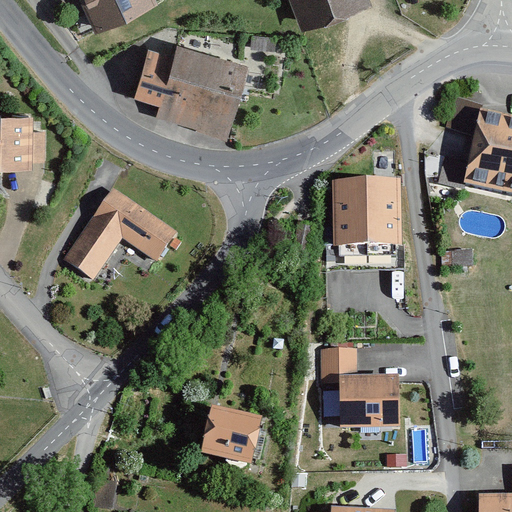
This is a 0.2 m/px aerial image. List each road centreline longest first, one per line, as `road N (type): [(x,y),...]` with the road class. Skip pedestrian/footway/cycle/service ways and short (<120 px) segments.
road 1 (tertiary): [(255,162),(210,164),(142,146),(79,101),(0,5)]
road 2 (residential): [(255,162),(228,248),(98,392)]
road 3 (tertiary): [(506,45),(483,41),(392,88),(309,146),(255,162)]
road 4 (unknown): [(124,133),(62,238),(34,324)]
road 5 (unclassified): [(0,483),(98,392)]
road 6 (residential): [(72,511),(98,392)]
